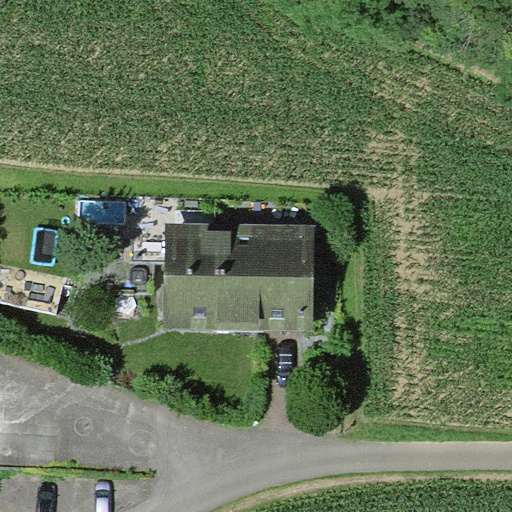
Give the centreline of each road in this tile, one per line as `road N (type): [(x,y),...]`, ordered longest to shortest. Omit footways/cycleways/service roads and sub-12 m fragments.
road 1 (trunk): [(43,0),(58,511)]
road 2 (residential): [(173,511),(213,489),(287,465),(511,456)]
